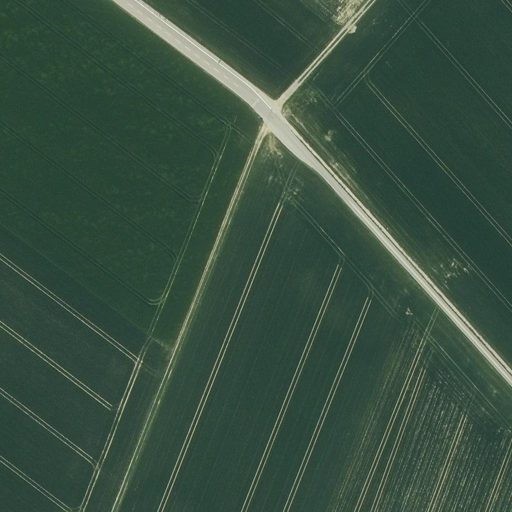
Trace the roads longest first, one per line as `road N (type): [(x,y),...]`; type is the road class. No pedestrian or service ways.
road 1 (unclassified): [(117,0),(271,118),(511,382)]
road 2 (track): [(113,511),(259,135),(311,69)]
